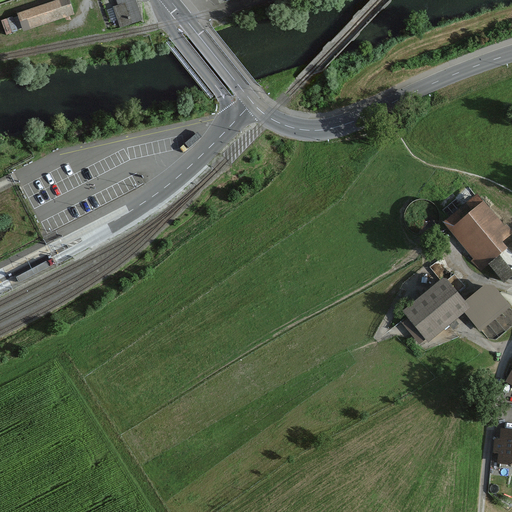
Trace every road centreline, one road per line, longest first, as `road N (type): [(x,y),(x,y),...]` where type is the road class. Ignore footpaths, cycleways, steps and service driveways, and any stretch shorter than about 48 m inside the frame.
road 1 (tertiary): [(511,54),(352,122),(298,128),(270,117),(245,93),(171,0)]
road 2 (track): [(511,345),(488,421),(480,511)]
